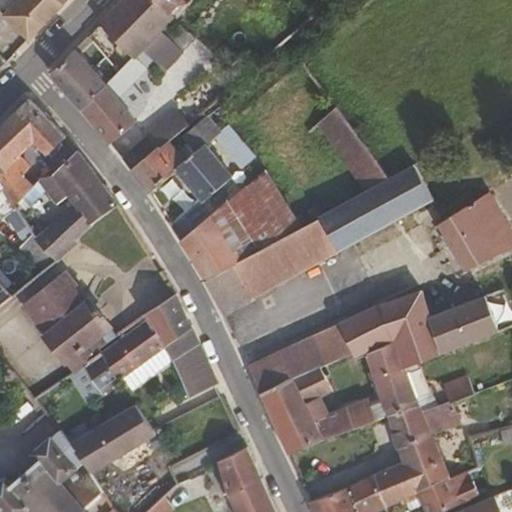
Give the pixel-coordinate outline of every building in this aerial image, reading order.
[(62,6),(54,0),(19,0),(2,18),(27,42),(62,6)] [(138,50),(171,17),(165,11),(154,0),(123,0),(99,25),(126,52),(123,57),(127,61),(132,57),(138,50)] [(174,0),(154,0),(165,11),(174,0)] [(137,63),(144,56),(138,50),(132,57),(137,63)] [(104,86),(73,51),(51,74),(81,111),(104,86)] [(150,63),(144,56),(137,63),(143,69),(144,70),(150,63)] [(118,100),(116,99),(143,69),(137,63),(132,57),(127,61),(104,86),(81,111),(110,145),(136,122),(131,117),(118,100)] [(143,107),(129,90),(118,100),(131,117),(143,107)] [(65,140),(28,100),(0,127),(0,164),(1,165),(0,166),(0,182),(10,200),(27,182),(18,173),(27,164),(15,152),(33,135),(47,154),(65,140)] [(386,180),(335,108),(307,130),(322,151),(331,145),(362,193),(386,180)] [(168,144),(188,127),(174,113),(148,136),(121,159),(132,171),(157,148),(159,151),(168,144)] [(215,138),(219,134),(206,120),(182,140),(195,155),(205,147),(215,138)] [(148,136),(136,122),(110,145),(121,159),(148,136)] [(256,157),(229,126),(219,134),(215,138),(241,169),(256,157)] [(176,172),(185,164),(168,144),(159,151),(157,148),(132,171),(150,194),(176,172)] [(233,177),(205,147),(195,155),(185,164),(176,172),(204,203),(233,177)] [(117,206),(76,152),(52,172),(74,206),(31,237),(56,259),(74,244),(71,239),(117,206)] [(10,200),(0,182),(0,166),(1,165),(0,164),(0,211),(6,217),(15,209),(10,200)] [(254,253),(225,201),(179,240),(204,281),(222,315),(432,199),(414,165),(386,180),(362,193),(317,217),(296,229),(254,253)] [(290,220),(262,170),(225,201),(254,253),(296,229),(290,220)] [(45,211),(27,182),(10,200),(15,209),(23,223),(45,211)] [(511,248),(511,240),(493,197),(440,221),(462,272),(511,248)] [(317,217),(312,208),(290,220),(296,229),(317,217)] [(56,259),(31,237),(29,235),(18,248),(43,269),(56,259)] [(104,329),(108,326),(89,301),(86,304),(64,274),(24,306),(45,333),(43,336),(63,363),(67,360),(75,371),(82,366),(99,354),(96,351),(112,340),(104,329)] [(142,318),(175,295),(167,284),(128,312),(136,322),(142,318)] [(505,340),(486,294),(430,318),(419,290),(385,303),(337,325),(351,355),(354,362),(363,356),(395,337),(407,366),(505,340)] [(191,330),(175,295),(142,318),(145,321),(164,348),(191,330)] [(112,340),(136,322),(128,312),(108,326),(104,329),(112,340)] [(102,393),(164,348),(145,321),(99,354),(82,366),(102,393)] [(318,370),(351,355),(337,325),(290,346),(305,376),(318,370)] [(217,388),(191,330),(164,348),(174,361),(188,401),(217,388)] [(387,417),(419,404),(425,402),(418,382),(413,383),(407,366),(395,337),(363,356),(377,398),(364,403),(367,412),(343,420),(340,412),(326,417),(317,398),(330,392),(318,370),(305,376),(260,397),(288,457),(387,417)] [(260,397),(305,376),(290,346),(246,367),(260,397)] [(449,478),(431,434),(460,422),(453,402),(422,412),(419,404),(387,417),(403,461),(374,474),(384,509),(417,493),(449,478)] [(343,420),(367,412),(364,403),(340,412),(343,420)] [(92,474),(154,436),(135,404),(68,444),(92,474)] [(80,511),(83,509),(101,492),(92,474),(68,444),(58,432),(33,456),(38,463),(13,485),(5,479),(0,483),(0,511),(80,511)] [(275,511),(245,447),(215,464),(238,511),(275,511)] [(472,495),(462,472),(449,478),(417,493),(425,511),(442,511),(460,504),(459,500),(472,495)] [(384,509),(374,474),(309,503),(313,511),(376,511),(378,511),(384,509)] [(165,511),(171,508),(168,503),(177,494),(175,485),(147,511),(165,511)] [(498,511),(493,498),(463,511),(498,511)]
